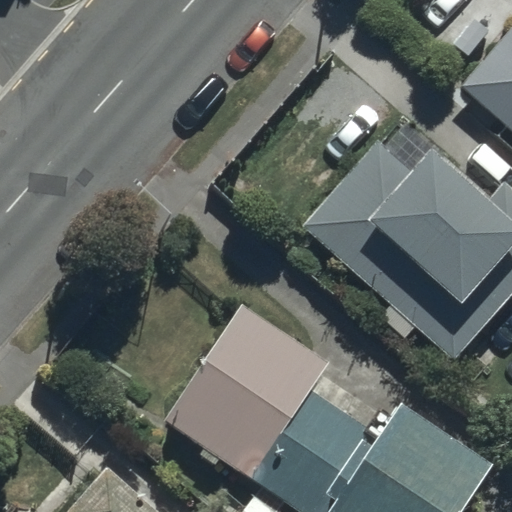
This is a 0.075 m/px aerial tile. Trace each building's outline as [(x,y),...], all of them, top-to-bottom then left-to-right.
[(511,24),(457,85),(511,134),(511,24)] [(373,142),(299,226),(388,305),(377,317),(403,340),(413,328),(452,363),(511,295),(511,192),(501,183),(484,203),(429,154),(410,175),(373,142)] [(236,306),(160,424),(297,511),(458,511),(488,467),(394,407),(384,422),(374,416),(365,429),(309,393),(327,365),(236,306)] [(149,511),(103,471),(67,511),(149,511)] [(273,511),(253,496),(240,511),(273,511)]
